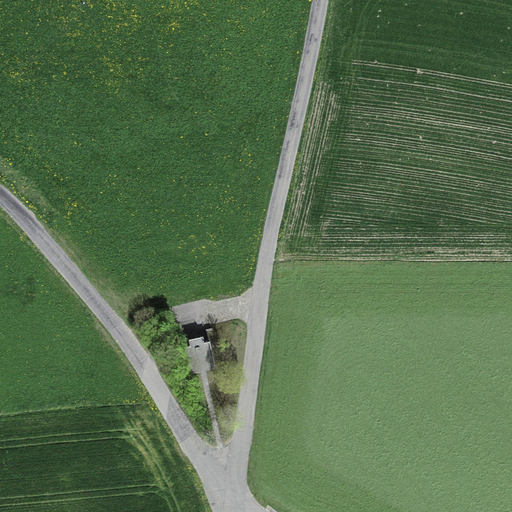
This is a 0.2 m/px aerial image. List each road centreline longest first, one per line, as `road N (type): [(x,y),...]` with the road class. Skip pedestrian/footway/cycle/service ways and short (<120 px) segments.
road 1 (unclassified): [(319,0),(269,241),(237,503)]
road 2 (unclassified): [(0,194),(119,332),(237,503)]
